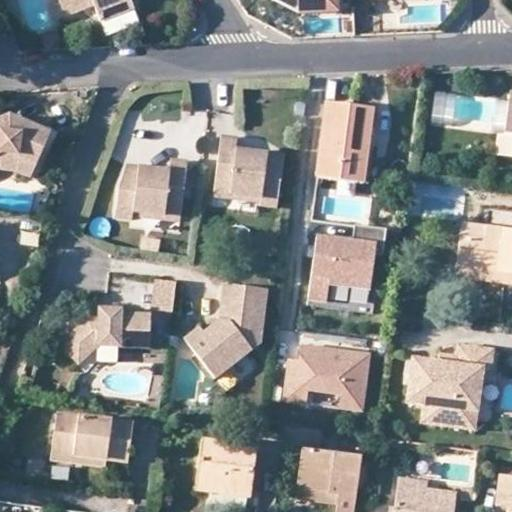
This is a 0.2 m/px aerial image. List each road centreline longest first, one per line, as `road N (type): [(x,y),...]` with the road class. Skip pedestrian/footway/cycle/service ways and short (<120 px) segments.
road 1 (residential): [(6,385),(116,70),(244,59)]
road 2 (residential): [(244,59),(486,46)]
